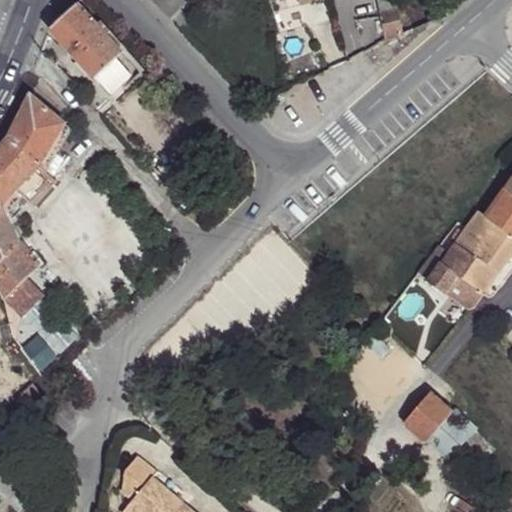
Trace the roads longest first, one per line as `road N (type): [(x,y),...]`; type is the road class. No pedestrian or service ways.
road 1 (residential): [(291,175),(120,350),(82,511)]
road 2 (residential): [(119,0),(291,175)]
road 3 (residential): [(470,27),(291,175)]
